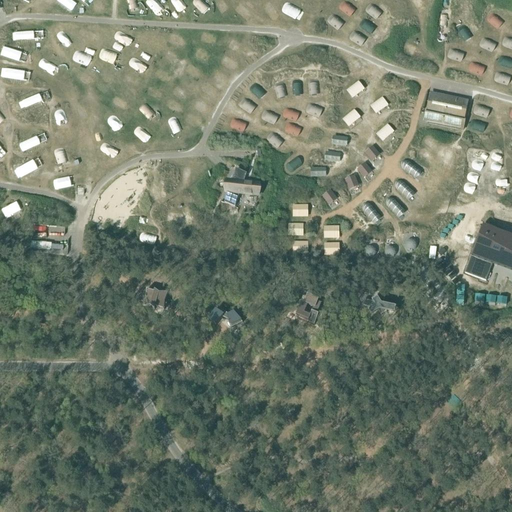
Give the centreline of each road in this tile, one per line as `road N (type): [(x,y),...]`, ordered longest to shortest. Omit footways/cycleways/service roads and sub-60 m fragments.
road 1 (unclassified): [(233,511),(182,460),(125,368)]
road 2 (unclassified): [(125,368),(80,297),(82,211)]
road 3 (unclassified): [(125,368),(0,366)]
